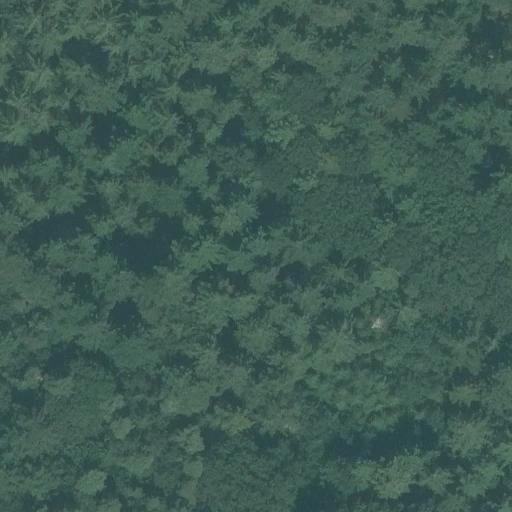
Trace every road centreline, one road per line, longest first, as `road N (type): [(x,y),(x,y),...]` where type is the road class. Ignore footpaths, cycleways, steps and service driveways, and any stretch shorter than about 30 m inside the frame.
road 1 (track): [(511,375),(434,486),(413,502),(380,504),(340,488),(107,321)]
road 2 (track): [(107,321),(314,0)]
road 3 (track): [(201,0),(511,213)]
road 4 (track): [(107,321),(0,486)]
road 5 (track): [(107,321),(0,246)]
